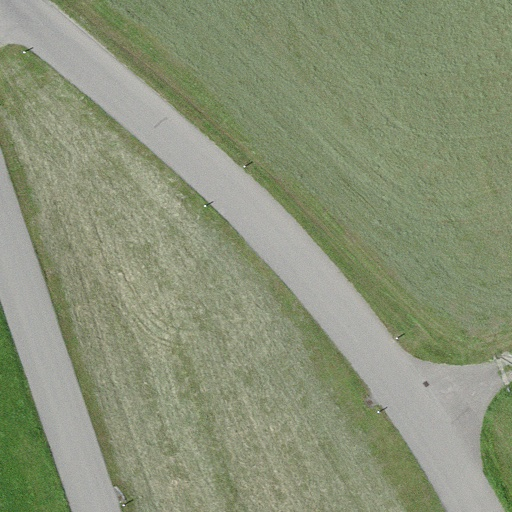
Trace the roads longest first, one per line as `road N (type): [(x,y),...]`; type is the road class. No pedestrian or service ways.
road 1 (unclassified): [(480,511),(439,418),(260,204),(61,36),(5,0)]
road 2 (tertiary): [(0,197),(104,511)]
